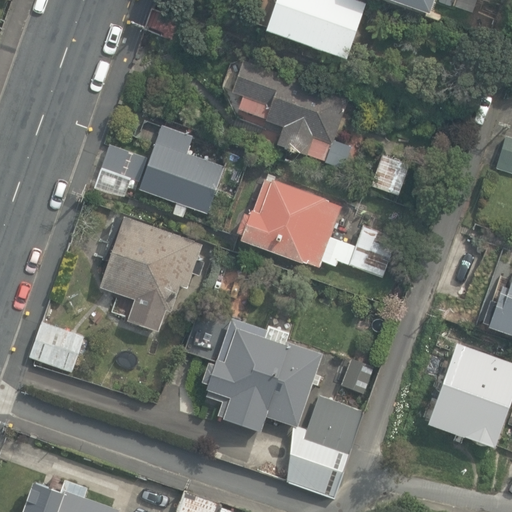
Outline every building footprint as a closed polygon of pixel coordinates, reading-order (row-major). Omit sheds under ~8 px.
[(156,0),(184,12),(188,0),(156,0)] [(274,0),(265,28),(344,55),(363,0),(274,0)] [(398,0),(427,10),(430,0),(398,0)] [(146,29),(181,42),(188,21),(153,9),(146,29)] [(276,143),(323,160),(346,95),(243,58),(231,90),(242,94),(237,108),(283,124),(276,143)] [(173,214),(184,217),(188,207),(208,214),(225,166),(188,153),(193,137),(162,126),(139,190),(176,203),(173,214)] [(497,167),(511,171),(511,138),(506,136),(497,167)] [(95,186),(123,197),(130,179),(139,182),(148,157),(110,143),(95,186)] [(371,186),(398,195),(402,183),(409,164),(383,155),(380,162),(373,159),(367,177),(374,180),(372,183),(371,186)] [(336,257),(381,273),(395,235),(362,223),(355,242),(329,233),(340,203),(264,175),(252,208),(250,207),(248,212),(243,210),(237,229),(241,231),(239,236),(317,264),(320,257),(334,262),(336,257)] [(127,322),(158,332),(166,310),(172,312),(180,287),(188,289),(193,274),(200,276),(205,261),(198,259),(203,244),(116,214),(107,240),(109,241),(103,260),(109,262),(101,287),(135,299),(127,322)] [(486,322),(511,331),(511,268),(506,285),(500,283),(494,299),(489,297),(481,319),(487,321),(486,322)] [(31,356),(73,371),(85,338),(43,322),(31,356)] [(220,413),(257,426),(262,410),(294,421),(318,349),(285,338),(284,341),(233,324),(222,358),(214,355),(212,360),(206,358),(199,377),(205,379),(203,384),(227,392),(220,413)] [(425,420),(492,444),(511,388),(511,360),(454,340),(425,420)] [(343,385),(364,394),(374,366),(353,358),(343,385)] [(331,494),(359,408),(314,393),(304,424),(292,422),(284,479),(331,494)] [(120,511),(121,510),(86,498),(89,488),(66,480),(62,492),(35,482),(24,511),(120,511)] [(177,511),(218,511),(222,503),(185,490),(177,511)]
